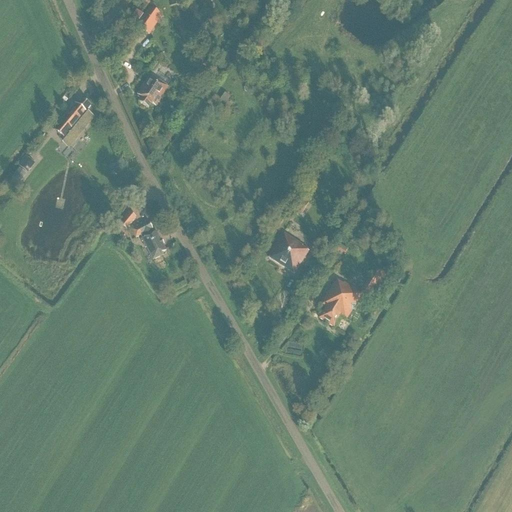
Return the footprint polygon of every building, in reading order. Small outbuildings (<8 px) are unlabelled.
[(147,0),(145,0),(144,2),(153,9),(155,5),(147,0)] [(149,6),(144,3),(141,8),(146,11),(149,6)] [(149,35),(163,17),(150,8),(137,26),(149,35)] [(149,76),(137,95),(141,98),(138,103),(149,109),(152,105),(156,108),(169,89),(149,76)] [(91,106),(82,99),(77,105),(75,104),(53,130),(64,139),(70,131),(71,133),(62,144),(68,149),(94,117),(86,111),(91,106)] [(28,173),(34,164),(28,158),(21,167),(28,173)] [(318,179),(311,175),(300,191),(307,196),(318,179)] [(301,214),(309,203),(296,194),(288,205),(301,214)] [(127,230),(136,218),(129,212),(119,224),(127,230)] [(153,235),(151,231),(153,230),(148,221),(131,229),(136,239),(142,235),(144,239),(141,241),(145,249),(148,248),(154,261),(162,256),(161,254),(166,252),(156,233),(153,235)] [(294,274),(309,252),(302,247),(303,246),(284,234),(269,258),(294,274)] [(367,299),(384,272),(376,267),(360,293),(344,283),(343,285),(336,280),(321,304),(326,308),(319,319),(334,328),(341,317),(346,320),(362,295),(367,299)]
